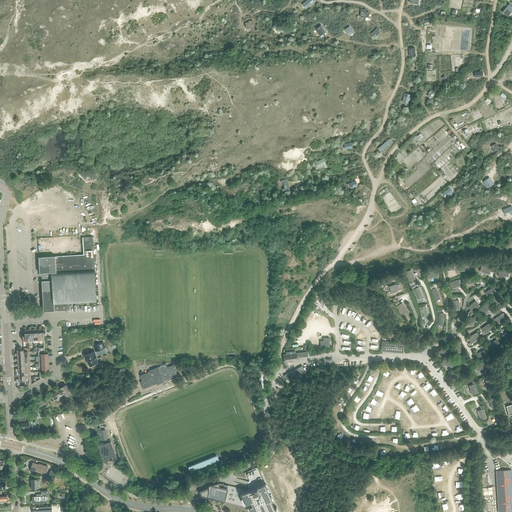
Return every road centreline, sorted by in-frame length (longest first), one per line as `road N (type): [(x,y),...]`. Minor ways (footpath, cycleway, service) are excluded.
road 1 (track): [(495,0),(490,81),(473,104),(419,125),(390,154),(368,215),(289,327),(278,374)]
road 2 (unclassified): [(190,510),(196,486),(272,453),(266,408),(278,374),(323,356)]
road 3 (secondary): [(190,510),(128,503),(57,459),(12,446)]
road 4 (residential): [(5,321),(0,227),(8,194),(0,186)]
